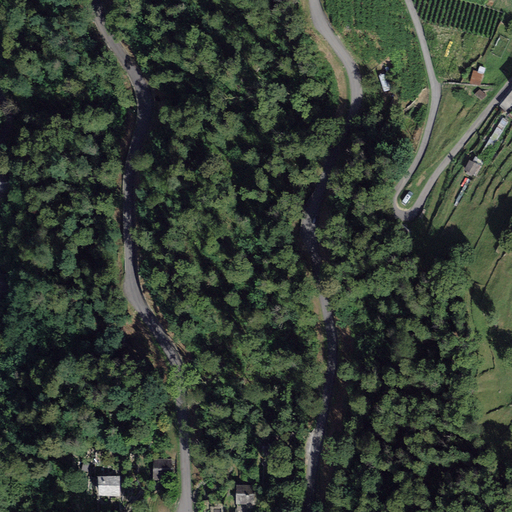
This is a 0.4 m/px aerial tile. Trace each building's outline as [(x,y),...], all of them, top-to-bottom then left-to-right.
[(475,70),(471,82),(480,85),(484,73),(475,70)] [(480,167),(469,161),(464,172),(474,177),(480,167)] [(0,183),(0,198),(10,198),(10,184),(0,183)] [(171,462),(153,463),(154,482),(172,481),(171,462)] [(119,478),(97,479),(97,498),(120,497),(119,478)] [(254,486),(235,487),(235,505),(254,505),(254,486)]
